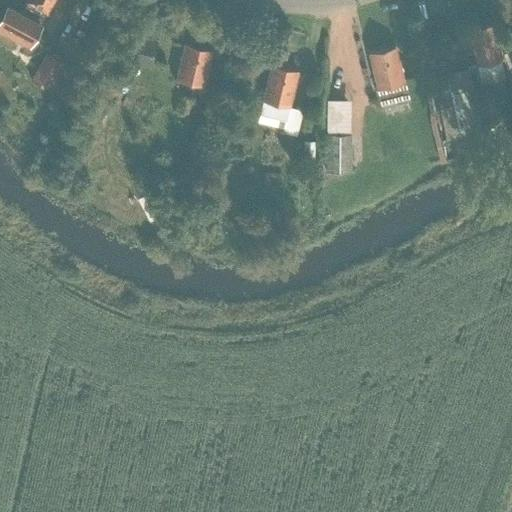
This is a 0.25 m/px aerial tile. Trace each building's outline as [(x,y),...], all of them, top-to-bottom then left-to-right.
[(26,0),(26,1),(27,2),(22,12),(8,5),(0,19),(0,30),(28,45),(45,11),(47,12),(53,0),(26,0)] [(484,92),(505,87),(502,76),(506,75),(501,56),(503,56),(495,21),(468,28),(484,92)] [(152,65),(161,32),(142,27),(133,59),(152,65)] [(203,83),(212,48),(185,42),(177,76),(203,83)] [(382,104),(409,98),(396,45),(369,52),(382,104)] [(63,97),(80,68),(48,49),(31,78),(63,97)] [(289,104),(298,69),(271,63),(263,97),(267,98),(266,100),(263,99),(258,119),(281,125),(280,126),(284,127),(283,130),(296,133),(303,107),(289,104)] [(476,83),(472,84),(468,66),(429,74),(430,77),(423,78),(427,95),(429,95),(432,109),(441,107),(447,138),(484,131),(477,98),(479,98),(476,83)] [(188,112),(193,96),(181,94),(177,109),(188,112)] [(353,170),(352,132),(326,133),(327,149),(322,149),(322,161),(327,161),(327,170),(353,170)]
